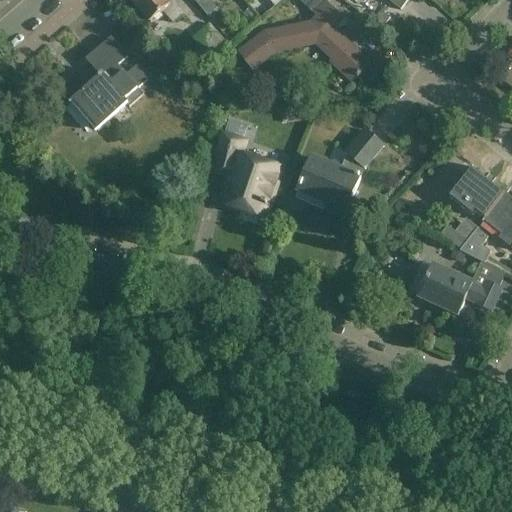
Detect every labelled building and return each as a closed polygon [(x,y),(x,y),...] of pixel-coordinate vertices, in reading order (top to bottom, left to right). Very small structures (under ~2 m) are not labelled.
[(132,0),(131,2),(144,17),(151,25),(164,14),(173,25),(184,16),(174,4),(171,7),(164,0),(132,0)] [(192,0),(208,18),(218,9),(209,0),(192,0)] [(331,0),(298,0),(318,19),(312,26),(272,35),(268,38),(266,36),(240,55),(253,73),(277,55),(321,46),(335,59),(332,62),(355,84),(362,76),(360,75),(370,64),(334,31),(343,22),(326,6),(331,0)] [(386,0),(401,11),(400,11),(401,12),(410,0),(386,0)] [(381,13),(373,25),(382,32),(391,20),(381,13)] [(193,40),(207,56),(224,41),(210,25),(193,40)] [(98,132),(127,106),(130,110),(144,97),(139,91),(148,83),(136,69),(126,78),(118,68),(128,60),(111,40),(86,62),(87,63),(88,62),(102,77),(98,80),(100,82),(91,89),(90,88),(73,103),(74,104),(75,103),(98,130),(97,131),(98,132)] [(511,65),(509,70),(508,69),(499,80),(502,83),(504,81),(511,87),(511,65)] [(220,156),(214,175),(232,181),(224,205),(241,211),(243,206),(261,212),(259,217),(264,219),(270,200),(280,169),(243,156),(248,143),(247,142),(251,130),(232,124),(228,136),(227,135),(220,156)] [(312,160),(306,175),(298,194),(301,195),(301,197),(313,202),(313,200),(330,207),(327,214),(344,221),(347,214),(357,216),(360,203),(354,200),(365,171),(384,148),(365,132),(346,155),(352,160),(346,174),(312,160)] [(468,208),(485,221),(507,194),(507,193),(504,196),(470,169),(469,170),(472,172),(449,202),(463,213),(468,208)] [(507,194),(485,221),(504,236),(500,242),(500,243),(502,241),(511,248),(511,202),(505,197),(508,194),(507,194)] [(488,240),(479,233),(460,253),(482,263),(482,264),(485,266),(491,254),(481,249),(488,240)] [(505,276),(485,266),(482,264),(472,285),(434,267),(419,300),(418,302),(442,313),(444,311),(458,318),(466,300),(477,305),(477,307),(492,314),(502,291),(499,289),(505,276)]
